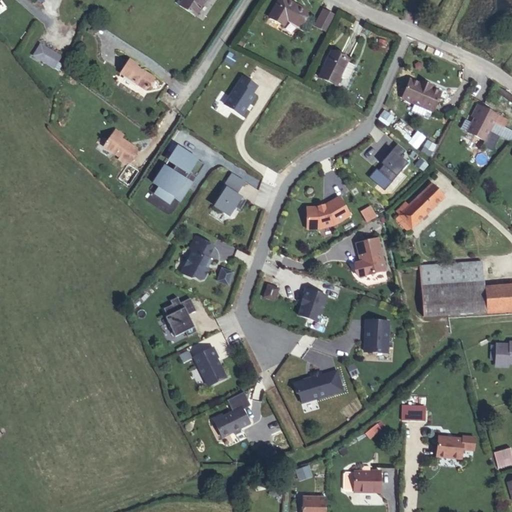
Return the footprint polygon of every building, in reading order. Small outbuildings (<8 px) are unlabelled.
[(206,0),(182,0),(179,5),(195,16),(206,0)] [(306,12),(285,0),(279,0),(269,18),(283,26),(287,20),(298,26),(306,12)] [(335,16),(323,10),(315,26),(327,32),(335,16)] [(40,44),(32,57),(55,70),(63,57),(40,44)] [(237,58),(229,52),(224,61),(232,66),(237,58)] [(331,52),(319,77),(336,86),(341,76),(348,79),(354,66),(347,62),(348,60),(331,52)] [(28,63),(24,68),(31,74),(32,83),(39,89),(47,78),(28,63)] [(24,68),(20,74),(32,83),(31,74),(24,68)] [(126,76),(118,69),(107,83),(134,104),(141,95),(123,80),(126,76)] [(243,77),(224,105),(242,116),(246,109),(245,108),(249,103),(250,104),(255,96),(253,94),(257,87),(243,77)] [(420,84),(410,80),(402,98),(415,104),(411,112),(428,119),(432,111),(433,112),(441,93),(431,89),(420,84)] [(492,152),(500,137),(489,131),(494,122),(503,127),(507,121),(477,106),(472,117),(474,118),(467,132),(484,141),(481,146),(492,152)] [(378,119),(387,126),(394,117),(384,110),(380,117),(379,117),(378,119)] [(511,143),(511,141),(511,131),(503,127),(494,122),(489,131),(500,137),(511,143)] [(128,167),(141,151),(116,131),(103,147),(128,167)] [(420,152),(430,158),(437,147),(427,141),(420,152)] [(405,151),(397,144),(391,151),(394,153),(383,166),(378,171),(391,183),(408,163),(400,157),(405,151)] [(111,182),(120,170),(106,158),(108,154),(101,147),(88,162),(111,182)] [(198,160),(177,147),(169,160),(177,165),(173,171),(165,166),(156,179),(162,183),(159,188),(155,194),(169,204),(174,197),(180,201),(191,184),(187,181),(185,180),(198,160)] [(394,153),(391,151),(381,164),(383,166),(394,153)] [(423,170),(428,165),(420,159),(416,164),(423,170)] [(204,164),(198,160),(185,180),(187,181),(190,177),(194,180),(204,164)] [(234,175),(232,174),(219,193),(222,194),(226,187),(237,194),(241,188),(230,181),(234,175)] [(245,182),(234,175),(230,181),(241,188),(245,182)] [(156,179),(153,184),(159,188),(162,183),(156,179)] [(444,197),(432,184),(409,207),(400,215),(396,219),(408,232),(422,218),(426,214),(444,197)] [(237,194),(226,187),(222,194),(214,205),(230,216),(235,208),(240,210),(246,201),(237,194)] [(316,208),(307,208),(307,229),(319,229),(334,225),(350,216),(339,197),(325,205),(316,208)] [(400,215),(409,207),(406,204),(397,212),(400,215)] [(367,208),(373,218),(376,217),(369,206),(367,208)] [(373,218),(367,208),(361,212),(367,222),(373,218)] [(213,247),(196,237),(189,250),(193,252),(181,273),(190,278),(193,277),(200,280),(203,280),(209,269),(208,268),(211,261),(207,259),(213,247)] [(355,271),(359,277),(385,271),(377,239),(356,244),(361,262),(355,264),(355,271)] [(487,313),(511,311),(511,286),(485,288),(484,277),(483,277),(482,262),(419,266),(423,317),(487,312),(487,313)] [(232,273),(222,269),(217,281),(228,285),(232,273)] [(274,301),(279,289),(268,285),(263,297),(274,301)] [(298,315),(317,322),(326,296),(306,289),(300,304),(302,305),(298,315)] [(188,336),(197,332),(190,320),(184,308),(183,309),(180,303),(177,297),(170,301),(172,305),(163,309),(167,317),(166,318),(176,337),(186,332),(188,336)] [(190,298),(180,303),(183,309),(184,308),(190,320),(199,315),(190,298)] [(390,321),(365,319),(363,352),(388,354),(390,321)] [(511,361),(511,341),(488,350),(489,352),(494,367),(511,361)] [(213,348),(194,357),(208,386),(226,378),(216,359),(218,358),(213,348)] [(188,351),(179,355),(182,362),(191,357),(188,351)] [(475,356),(481,372),(482,376),(496,371),(494,367),(489,352),(475,356)] [(343,391),(336,369),(294,381),(301,404),(343,391)] [(213,419),(222,438),(249,424),(241,407),(222,417),(221,415),(213,419)] [(462,437),(462,439),(438,437),(436,457),(461,459),(462,450),(473,451),(475,438),(462,437)] [(270,443),(261,447),(265,455),(274,452),(270,443)] [(339,451),(342,456),(347,452),(344,447),(339,451)] [(494,453),(498,468),(511,463),(511,453),(510,448),(494,453)] [(299,479),(311,476),(308,466),(296,470),(299,479)] [(353,492),(380,492),(380,471),(371,471),(371,472),(369,472),(369,467),(364,467),(362,469),(362,472),(345,473),(344,474),(343,489),(345,491),(353,491),(353,492)] [(280,489),(271,487),(268,494),(278,497),(280,489)] [(325,511),(326,498),(302,497),(301,511),(325,511)]
